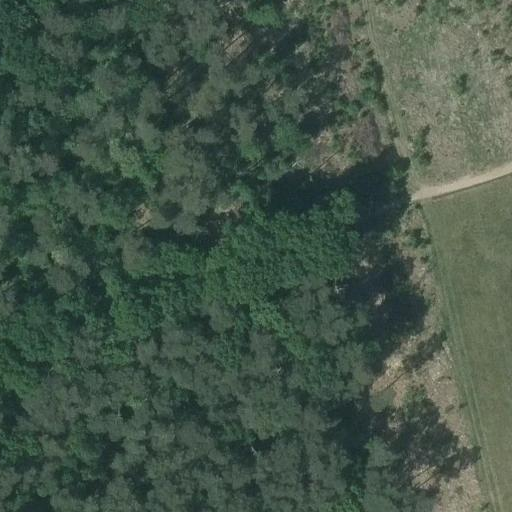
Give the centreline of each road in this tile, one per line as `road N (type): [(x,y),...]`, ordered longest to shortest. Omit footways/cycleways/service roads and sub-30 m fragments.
road 1 (track): [(0,325),(511,154)]
road 2 (track): [(373,0),(415,192)]
